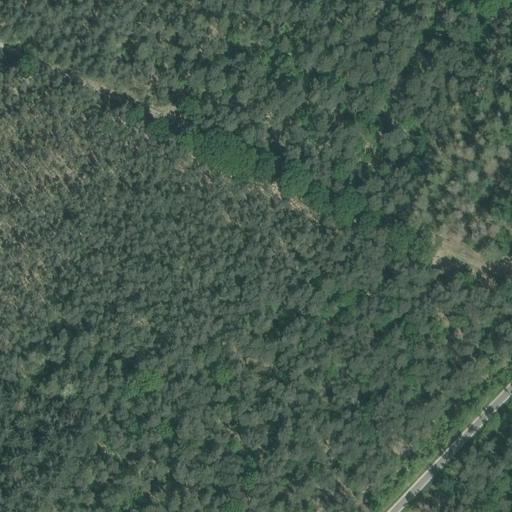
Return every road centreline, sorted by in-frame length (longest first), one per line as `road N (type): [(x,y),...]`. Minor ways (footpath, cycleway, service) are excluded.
road 1 (unknown): [(396,227),(366,314),(246,492)]
road 2 (unknown): [(396,227),(170,123)]
road 3 (unclassified): [(390,511),(511,377)]
road 4 (unknown): [(170,123),(227,0)]
